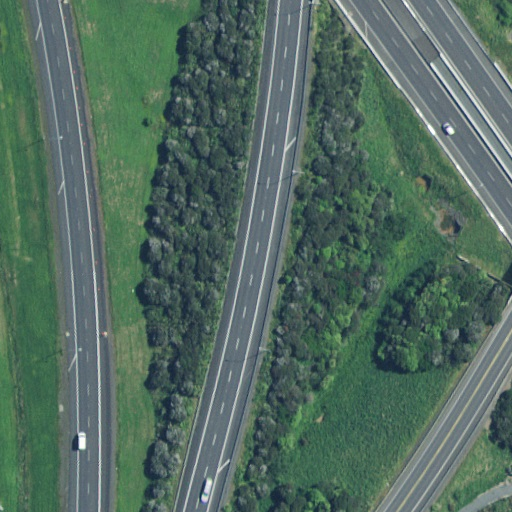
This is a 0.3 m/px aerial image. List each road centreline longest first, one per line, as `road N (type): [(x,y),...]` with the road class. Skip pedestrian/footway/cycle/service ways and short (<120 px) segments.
road 1 (motorway): [(289,0),(251,279),(195,511)]
road 2 (motorway): [(87,511),(83,273),(47,0)]
road 3 (motorway): [(511,205),(365,0)]
road 4 (tertiary): [(511,326),(395,511)]
road 5 (motorway): [(424,0),(511,125)]
